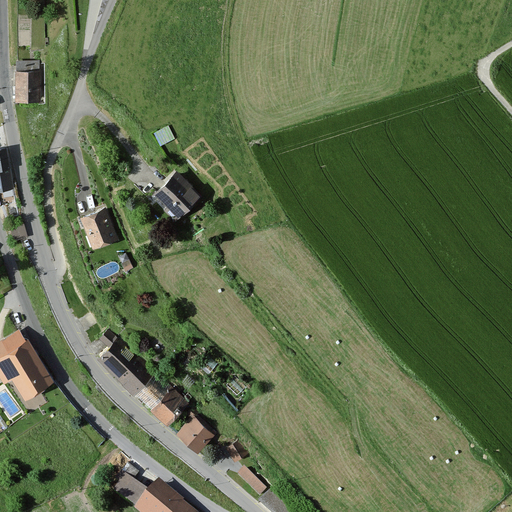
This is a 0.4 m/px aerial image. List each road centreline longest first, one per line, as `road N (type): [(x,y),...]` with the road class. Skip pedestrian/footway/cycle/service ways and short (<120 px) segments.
road 1 (tertiary): [(219,511),(108,431),(74,395),(40,337),(0,235)]
road 2 (tertiary): [(48,274),(69,330),(106,384),(257,511)]
road 3 (unclassified): [(116,0),(52,153),(47,194),(59,264),(48,274)]
road 4 (tertiary): [(0,0),(7,110),(48,274)]
